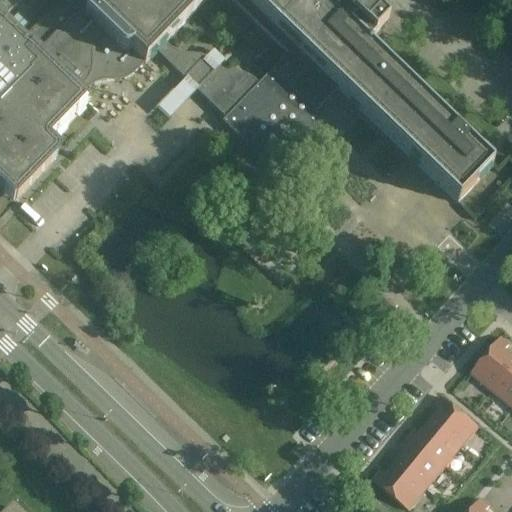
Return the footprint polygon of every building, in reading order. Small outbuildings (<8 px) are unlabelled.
[(0,0),(0,189),(4,193),(2,195),(12,204),(14,202),(15,203),(37,180),(49,167),(54,161),(55,159),(56,158),(56,155),(54,154),(44,144),(53,134),(55,136),(64,127),(62,125),(73,114),(74,116),(78,112),(81,109),(83,106),(84,106),(82,105),(83,104),(78,99),(85,92),(87,90),(90,87),(93,85),(97,83),(102,82),(106,82),(114,81),(119,81),(123,80),(127,78),(131,76),(134,73),(137,69),(135,67),(140,61),(143,63),(144,65),(156,53),(185,81),(186,82),(183,85),(192,94),(195,91),(196,92),(225,120),(221,124),(273,173),(323,122),(314,113),(336,90),(457,205),(491,170),(491,169),(485,163),(479,157),(487,149),(379,47),(378,49),(372,43),(386,29),(364,8),(355,0),(335,0),(331,4),(326,0),(0,0)] [(491,395),(511,369),(511,358),(506,353),(510,348),(501,340),(470,377),(491,395)] [(511,369),(491,395),(511,411),(511,369)] [(429,425),(461,451),(479,430),(442,399),(434,408),(440,412),(429,425)] [(407,441),(444,472),(461,451),(429,425),(419,437),(414,433),(407,441)] [(395,466),(427,493),(444,472),(407,441),(400,450),(405,454),(395,466)] [(410,511),(427,493),(395,466),(384,478),(380,474),(372,483),(407,511),(410,511)] [(472,511),(487,511),(490,509),(481,502),(472,511)]
